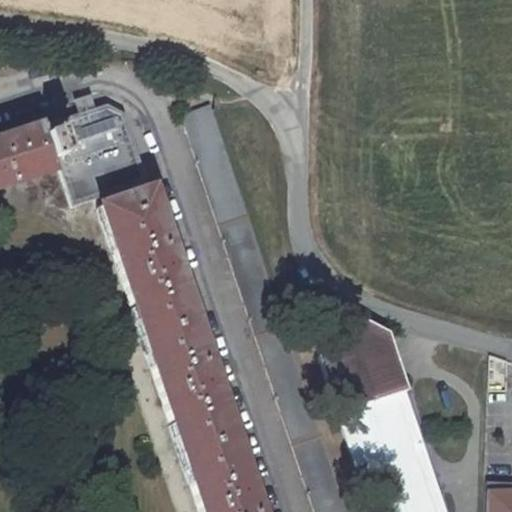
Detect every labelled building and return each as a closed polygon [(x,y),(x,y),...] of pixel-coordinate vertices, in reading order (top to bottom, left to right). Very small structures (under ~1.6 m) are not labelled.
[(46,138),(40,139),(48,164),(54,161),(63,188),(85,180),(138,161),(122,115),(103,106),(43,127),(46,138)] [(208,106),(180,116),(189,143),(217,133),(208,106)] [(40,139),(36,129),(0,141),(0,187),(50,171),(50,170),(48,164),(40,139)] [(189,143),(313,511),(345,511),(217,133),(189,143)] [(63,188),(70,209),(145,182),(138,161),(85,180),(63,188)] [(101,207),(203,511),(255,511),(148,192),(101,207)] [(336,415),(368,511),(443,511),(403,393),(405,392),(387,338),(341,314),(316,357),(336,415)] [(511,511),(511,489),(483,490),(483,511),(511,511)]
